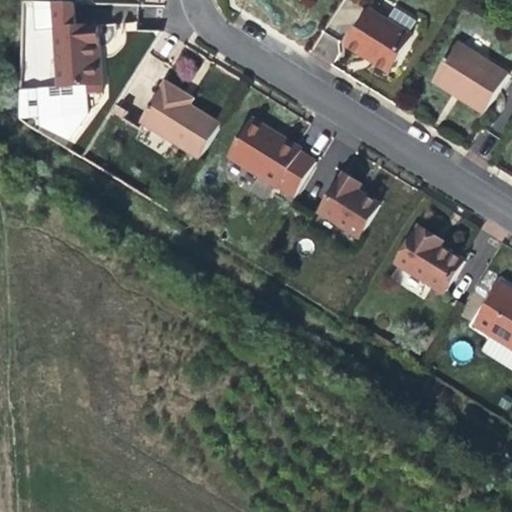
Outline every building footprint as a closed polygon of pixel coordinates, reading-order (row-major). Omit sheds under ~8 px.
[(397,10),(389,22),(410,35),(417,22),(397,10)] [(366,51),(394,68),(413,37),(410,35),(389,22),(371,11),(349,47),(363,56),(366,51)] [(92,85),(93,96),(109,95),(108,85),(103,85),(100,46),(105,46),(104,27),(61,30),(65,87),(92,85)] [(457,39),(433,78),(452,90),(450,93),(461,101),(483,114),(510,72),(457,39)] [(391,73),(394,68),(366,51),(363,56),(374,63),(391,73)] [(171,74),(188,83),(199,63),(182,54),(171,74)] [(186,102),(190,96),(171,84),(146,123),(206,160),(226,127),(195,108),(186,102)] [(95,116),(93,96),(92,85),(65,87),(42,89),(45,126),(83,147),(95,116)] [(186,102),(195,108),(199,102),(194,99),(190,96),(186,102)] [(258,122),(255,126),(285,145),(288,141),(281,137),(258,122)] [(361,152),(318,122),(297,146),(348,174),(361,152)] [(285,145),(255,126),(235,159),(299,199),(320,164),(305,155),(307,152),(297,146),(288,141),(285,145)] [(323,215),(362,239),(383,205),(367,196),(360,191),(364,184),(348,174),(323,215)] [(433,242),(437,237),(422,228),(399,266),(441,291),(447,295),(467,262),(444,248),(433,242)] [(502,241),(479,228),(462,256),(441,291),(460,308),(502,241)] [(442,240),(437,237),(433,242),(444,248),(447,243),(442,240)] [(511,289),(502,283),(475,324),(511,347),(511,289)]
